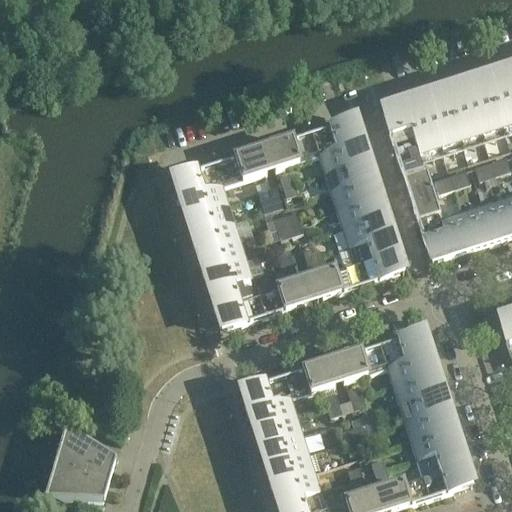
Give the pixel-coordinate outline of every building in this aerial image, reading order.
[(511,134),(511,92),(509,83),(507,77),(487,84),(504,137),(511,134)] [(504,137),(487,84),(466,90),(468,97),(483,143),(504,137)] [(483,143),(468,97),(466,90),(445,97),(462,150),(483,143)] [(462,150),(445,97),(425,104),(427,110),(442,157),(462,150)] [(442,157),(427,110),(425,104),(404,110),(418,154),(421,163),(422,163),(442,157)] [(418,154),(404,110),(383,117),(397,161),(418,154)] [(362,147),(357,131),(355,126),(312,140),(318,161),(319,161),(362,147)] [(223,193),(319,162),(319,161),(318,161),(312,140),(216,171),(223,192),(223,193)] [(368,166),(366,159),(362,147),(319,161),(319,162),(324,180),(368,166)] [(440,219),(430,188),(422,163),(421,163),(418,154),(397,161),(418,226),(440,219)] [(511,177),(506,164),(497,166),(502,180),(511,177)] [(374,184),(370,173),(368,166),(324,180),(330,198),(374,184)] [(502,180),(497,166),(491,169),(495,182),(502,180)] [(495,182),(491,169),(484,171),(488,184),(495,182)] [(223,192),(216,171),(172,185),(179,206),(223,192)] [(488,184),(484,171),(475,174),(479,187),(488,184)] [(470,190),(466,177),(457,179),(461,193),(470,190)] [(294,189),(291,179),(279,183),(283,193),(294,189)] [(461,193),(457,179),(450,182),(454,195),(461,193)] [(454,195),(450,182),(443,184),(447,197),(454,195)] [(380,202),(378,195),(374,184),(330,198),(336,216),(380,202)] [(447,197),(443,184),(434,187),(438,200),(447,197)] [(270,197),(267,187),(255,190),(259,201),(270,197)] [(298,200),(294,189),(283,193),(286,204),(298,200)] [(229,211),(223,193),(223,192),(179,206),(185,225),(229,211)] [(274,208),(270,197),(259,201),(262,211),(274,208)] [(511,201),(503,205),(511,233),(511,201)] [(386,221),(382,210),(380,202),(336,216),(342,235),(386,221)] [(511,244),(511,233),(503,205),(482,212),(495,250),(511,244)] [(235,229),(229,211),(185,225),(191,243),(235,229)] [(495,250),(482,212),(462,218),(474,257),(495,250)] [(300,228),(296,218),(285,221),(288,232),(300,228)] [(462,218),(442,225),(441,225),(453,263),(474,257),(462,218)] [(453,263),(441,225),(442,225),(440,219),(418,226),(432,270),(453,263)] [(288,232),(285,221),(273,225),(277,235),(288,232)] [(392,239),(389,232),(386,221),(342,235),(348,253),(392,239)] [(303,239),(300,228),(288,232),(291,242),(303,239)] [(240,247),(235,229),(191,243),(197,261),(240,247)] [(291,242),(288,232),(277,235),(280,246),(291,242)] [(398,258),(394,246),(392,239),(348,253),(354,271),(354,272),(398,258)] [(246,266),(240,247),(197,261),(203,280),(246,266)] [(318,263),(315,252),(303,256),(306,267),(318,263)] [(404,279),(403,274),(398,258),(354,272),(353,272),(360,293),(404,279)] [(294,271),(291,260),(279,264),(282,274),(294,271)] [(321,273),(318,263),(306,267),(310,277),(321,273)] [(252,284),(246,266),(203,280),(209,298),(252,284)] [(265,324),(360,293),(353,272),(354,272),(354,271),(258,301),(258,302),(265,324)] [(297,281),(294,271),(282,274),(286,285),(297,281)] [(258,301),(252,284),(209,298),(215,316),(258,302),(258,301)] [(258,302),(215,316),(221,338),(265,324),(258,302)] [(511,321),(499,326),(511,365),(511,321)] [(430,360),(425,344),(423,338),(380,352),(386,374),(387,374),(430,360)] [(291,406),(387,375),(387,374),(386,374),(380,352),(284,383),(291,405),(291,406)] [(436,378),(434,371),(430,360),(387,374),(387,375),(393,392),(436,378)] [(442,396),(439,385),(436,378),(393,392),(399,410),(442,396)] [(291,405),(284,383),(241,397),(247,419),(291,405)] [(362,402),(359,392),(347,395),(351,406),(362,402)] [(448,415),(446,408),(442,396),(399,410),(404,429),(448,415)] [(339,410),(335,399),(324,403),(327,413),(339,410)] [(366,412),(362,402),(351,406),(354,416),(366,412)] [(297,423),(291,406),(291,405),(247,419),(253,437),(297,423)] [(342,420),(339,410),(327,413),(330,424),(342,420)] [(454,433),(450,422),(448,415),(404,429),(410,447),(454,433)] [(303,441),(297,423),(253,437),(259,455),(303,441)] [(368,440),(365,430),(353,434),(356,444),(368,440)] [(460,452),(457,444),(454,433),(410,447),(416,466),(460,452)] [(356,444),(353,434),(341,437),(345,448),(356,444)] [(115,465),(102,457),(72,439),(68,451),(64,448),(59,468),(63,470),(62,473),(109,486),(115,465)] [(371,451),(368,440),(356,444),(360,455),(371,451)] [(309,460),(303,441),(259,455),(265,474),(309,460)] [(360,455),(356,444),(345,448),(348,458),(360,455)] [(466,470),(462,459),(460,452),(416,466),(422,483),(422,484),(466,470)] [(314,478),(309,460),(265,474),(271,492),(314,478)] [(386,475),(383,465),(371,469),(374,479),(386,475)] [(473,491),(471,486),(466,470),(422,484),(429,506),(473,491)] [(362,483),(359,472),(347,476),(351,487),(362,483)] [(103,507),(109,486),(62,473),(61,476),(57,474),(51,494),(56,494),(52,506),(87,507),(103,507)] [(389,486),(386,475),(374,479),(378,490),(389,486)] [(320,496),(314,478),(271,492),(277,510),(320,496)] [(408,511),(429,506),(422,484),(422,483),(331,511),(408,511)] [(366,494),(362,483),(351,487),(354,497),(366,494)] [(325,511),(320,496),(277,510),(277,511),(325,511)]
